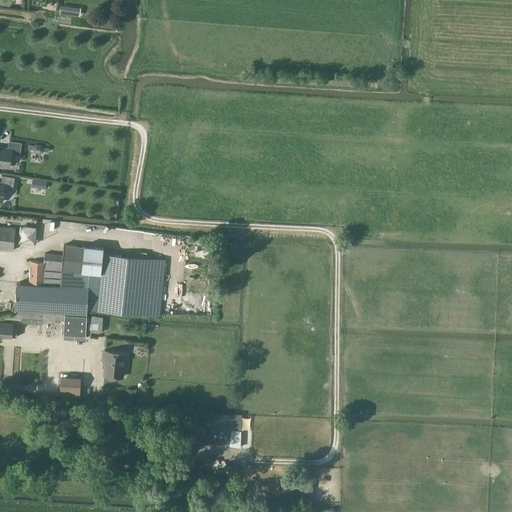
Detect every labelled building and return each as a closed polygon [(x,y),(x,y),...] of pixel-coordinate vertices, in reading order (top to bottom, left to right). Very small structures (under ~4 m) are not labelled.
[(6,149),(0,148),(0,166),(7,167),(9,154),(17,156),(19,144),(7,142),(6,149)] [(0,180),(0,201),(1,202),(3,189),(11,190),(12,178),(1,176),(0,180)] [(47,180),(32,178),(31,187),(46,189),(47,180)] [(0,226),(0,248),(13,250),(15,228),(0,226)] [(97,309),(104,247),(84,245),(84,246),(64,244),(63,255),(45,253),(44,263),(31,262),(30,285),(18,284),(16,310),(87,315),(88,308),(97,309)] [(165,259),(103,253),(97,309),(160,316),(165,259)] [(44,322),(44,313),(24,312),(13,312),(13,317),(23,318),(22,323),(43,325),(44,322)] [(44,313),(44,322),(63,324),(64,315),(44,313)] [(86,316),(64,315),(63,324),(62,335),(85,337),(85,332),(86,316)] [(102,318),(86,316),(85,332),(101,333),(102,318)] [(0,335),(17,336),(18,327),(12,327),(12,324),(1,323),(1,326),(0,326),(0,335)] [(126,354),(105,351),(104,361),(107,362),(105,376),(123,378),(126,354)] [(81,377),(61,376),(60,394),(80,395),(81,377)] [(242,414),(214,413),(210,442),(240,447),(242,414)] [(242,472),(227,464),(223,473),(236,480),(242,472)] [(314,467),(306,466),(304,506),(312,507),(314,467)]
